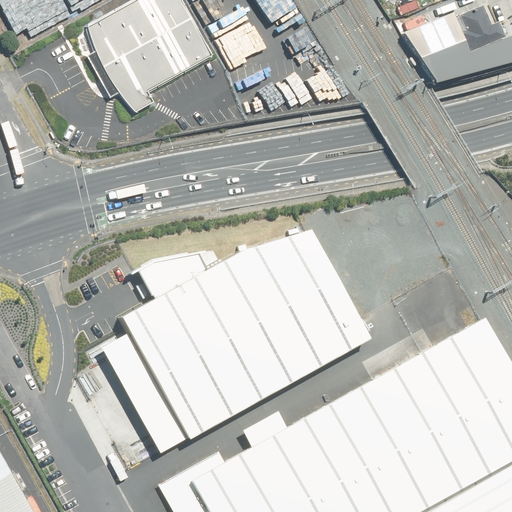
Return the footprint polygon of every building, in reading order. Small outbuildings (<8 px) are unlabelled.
[(171,0),(135,0),(85,27),(94,56),(113,88),(134,113),(148,104),(142,93),(205,57),(171,0)] [(397,8),(400,16),(418,9),(414,1),(397,8)] [(484,7),(459,17),(465,31),(459,34),(467,53),(505,38),(499,22),(491,25),(484,7)] [(467,53),(459,34),(451,12),(401,32),(434,82),(511,59),(511,44),(509,38),(505,38),(467,53)] [(99,344),(160,452),(363,340),(306,233),(234,251),(202,265),(197,251),(134,269),(151,298),(119,310),(131,329),(99,344)] [(424,305),(455,290),(459,299),(456,300),(461,311),(460,312),(462,317),(467,314),(466,310),(471,308),(452,268),(423,282),(425,286),(416,290),(420,298),(423,297),(425,301),(422,302),(424,305)] [(410,511),(511,459),(511,388),(475,319),(175,476),(193,511),(410,511)] [(0,511),(30,511),(0,458),(0,511)] [(511,511),(511,459),(410,511),(511,511)]
